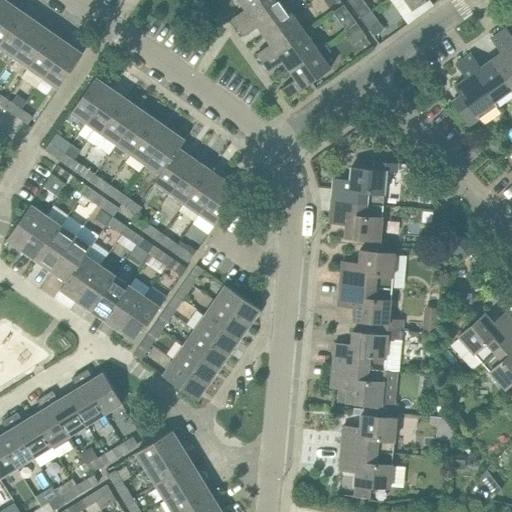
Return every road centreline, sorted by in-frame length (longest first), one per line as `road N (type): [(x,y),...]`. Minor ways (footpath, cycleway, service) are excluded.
road 1 (residential): [(272,144),(289,186),(291,235),(266,473)]
road 2 (residential): [(0,221),(3,188),(111,25)]
road 3 (residential): [(511,236),(368,73)]
road 4 (residential): [(266,473),(105,345)]
road 5 (residential): [(111,25),(253,122),(272,144)]
road 6 (residential): [(105,345),(0,272)]
road 7 (unclassified): [(368,73),(471,0)]
road 8 (residential): [(105,345),(0,408)]
